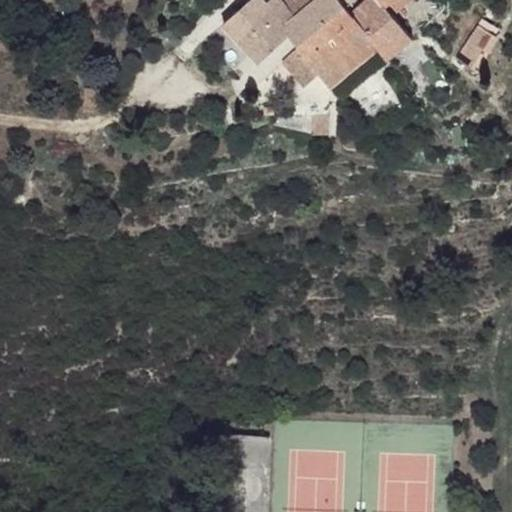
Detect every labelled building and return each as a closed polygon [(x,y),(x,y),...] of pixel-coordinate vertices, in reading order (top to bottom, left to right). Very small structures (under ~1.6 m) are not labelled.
[(270,0),(267,3),(263,0),(252,0),(224,23),(260,63),(288,35),(298,48),(317,72),(329,86),(376,50),(385,60),(387,58),(349,13),(338,0),(313,0),(299,11),(289,0),(270,0)] [(313,0),(289,0),(299,11),(313,0)] [(364,0),(353,9),(349,13),(387,58),(411,38),(392,15),(385,5),(380,0),(364,0)] [(410,0),(391,0),(385,5),(392,15),(410,0)] [(498,40),(478,26),(470,38),(489,52),(498,40)] [(489,52),(470,38),(455,57),(476,71),(489,52)] [(317,72),(298,48),(281,60),(299,86),(317,72)] [(329,116),(312,116),(311,132),(329,134),(329,116)] [(282,152),(270,154),(272,166),(284,163),(282,152)]
